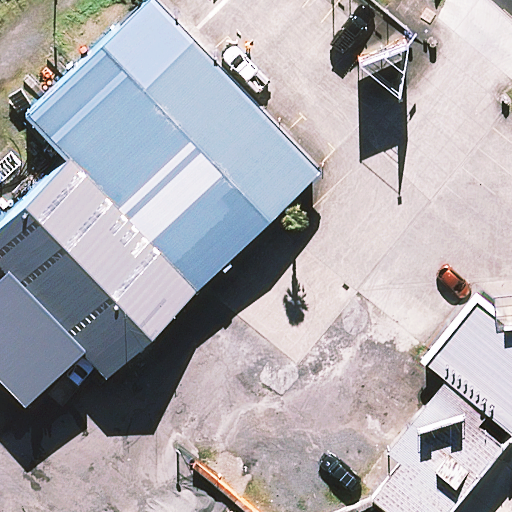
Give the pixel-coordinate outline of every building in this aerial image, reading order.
[(329,134),(207,0),(110,0),(33,69),(83,124),(198,251),(329,134)] [(105,335),(198,251),(83,124),(0,198),(0,218),(16,236),(105,335)] [(0,338),(28,370),(89,316),(16,236),(0,250),(0,338)] [(388,511),(449,511),(511,437),(511,287),(508,288),(478,292),(423,361),(448,381),(388,453),(402,465),(373,498),(388,511)] [(262,443),(238,418),(196,457),(220,483),(262,443)]
